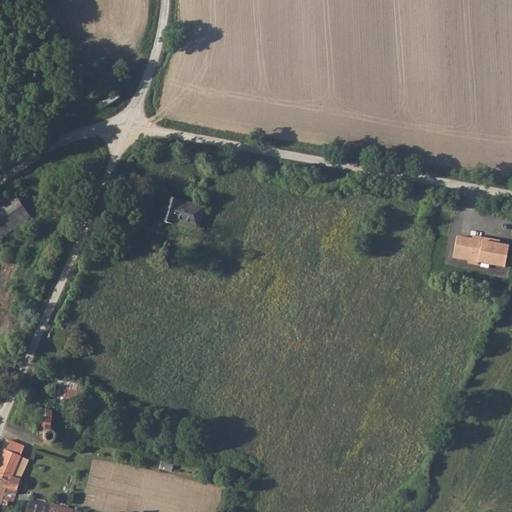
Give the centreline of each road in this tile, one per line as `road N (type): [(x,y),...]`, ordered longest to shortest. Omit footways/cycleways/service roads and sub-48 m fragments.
road 1 (unclassified): [(511,196),(137,128)]
road 2 (unclassified): [(0,425),(137,128)]
road 3 (unclassified): [(137,128),(94,130),(49,148),(0,183)]
road 4 (unclassified): [(137,128),(160,56),(160,0)]
